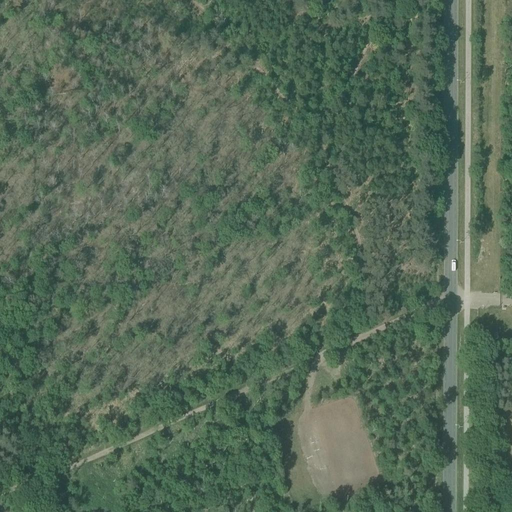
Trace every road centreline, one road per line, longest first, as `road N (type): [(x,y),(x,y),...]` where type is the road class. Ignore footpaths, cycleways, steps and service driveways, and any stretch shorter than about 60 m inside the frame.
road 1 (tertiary): [(448,511),(451,0)]
road 2 (track): [(310,361),(0,496)]
road 3 (track): [(449,296),(338,348)]
